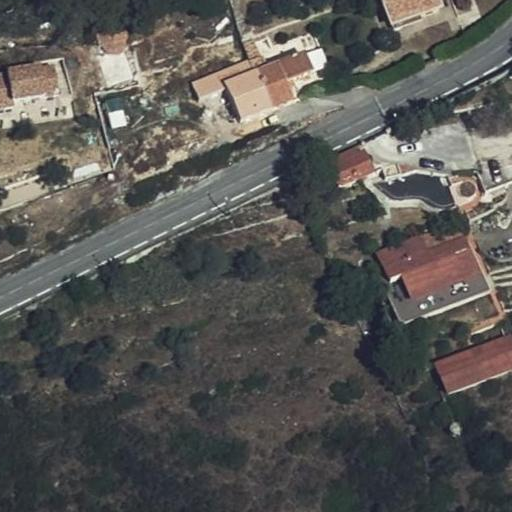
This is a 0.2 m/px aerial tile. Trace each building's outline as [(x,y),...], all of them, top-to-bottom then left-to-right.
[(385,0),(394,22),(439,5),(437,0),(385,0)] [(97,39),(104,39),(106,42),(111,48),(117,49),(121,47),(125,43),(126,39),(133,39),(132,23),(96,24),(97,39)] [(257,73),(273,111),(294,102),(288,83),(316,72),(308,52),(272,66),(267,55),(252,61),(257,73)] [(52,64),(0,71),(0,107),(14,106),(12,96),(57,89),(52,64)] [(243,125),(273,111),(257,73),(251,75),(246,64),(226,71),(231,83),(227,85),(243,125)] [(353,160),(350,153),(348,154),(326,165),(338,192),(374,176),(364,155),(353,160)] [(398,163),(382,168),(386,182),(402,177),(398,163)] [(420,240),(380,256),(387,274),(381,277),(402,329),(485,295),(463,242),(427,256),(420,240)] [(511,346),(508,338),(437,367),(448,395),(511,368),(511,346)]
